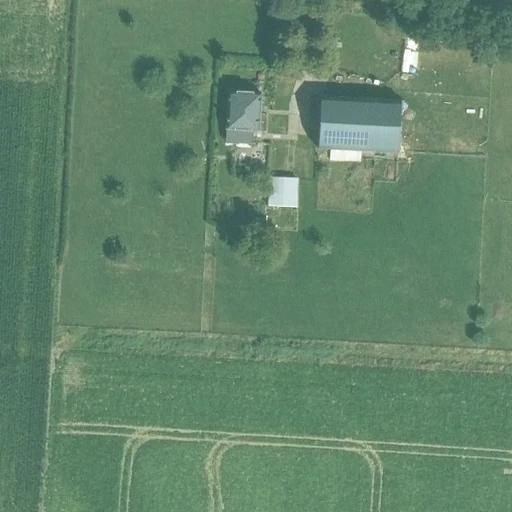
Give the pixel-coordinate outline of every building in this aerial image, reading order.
[(418,54),(420,33),(409,32),(407,53),(418,54)] [(265,131),(266,115),(259,115),(260,93),(228,92),(225,141),(251,143),(252,130),(265,131)] [(318,149),(398,153),(401,101),(320,97),(318,149)] [(397,180),(411,180),(412,155),(398,154),(397,180)] [(268,179),(268,207),(296,207),(295,178),(268,179)]
